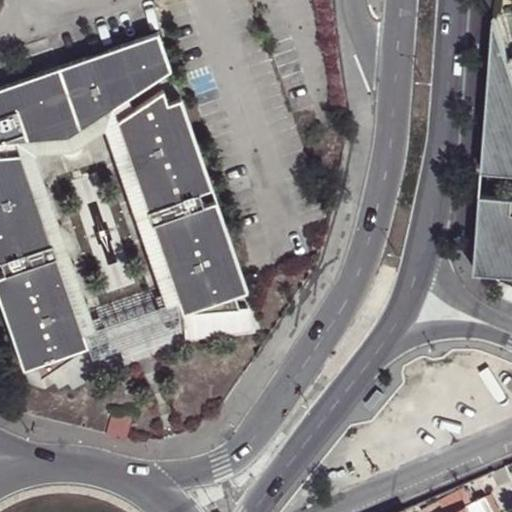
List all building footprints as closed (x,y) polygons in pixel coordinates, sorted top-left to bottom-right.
[(511,177),(511,68),(496,21),(485,176),(511,177)] [(162,33),(0,89),(0,143),(22,141),(73,136),(116,108),(175,70),(162,33)] [(168,90),(120,121),(152,214),(155,223),(187,313),(244,308),(239,295),(252,291),(185,98),(172,103),(168,90)] [(73,136),(22,141),(26,153),(40,152),(77,148),(108,128),(120,121),(116,108),(73,136)] [(120,121),(108,128),(173,314),(187,313),(155,223),(152,214),(120,121)] [(40,152),(26,153),(59,247),(62,256),(93,345),(105,338),(40,152)] [(59,247),(26,153),(0,156),(0,287),(28,369),(41,364),(45,376),(93,345),(62,256),(59,247)] [(511,200),(483,199),(478,277),(492,278),(511,285),(511,200)] [(115,431),(133,435),(137,416),(119,412),(115,431)] [(454,488),(436,496),(443,508),(462,500),(454,488)] [(466,506),(468,511),(486,511),(477,497),(464,504),(466,506)] [(455,511),(466,506),(464,504),(462,500),(443,508),(433,511),(455,511)]
